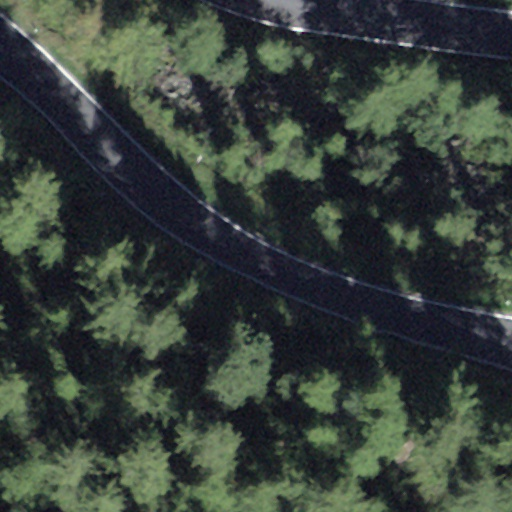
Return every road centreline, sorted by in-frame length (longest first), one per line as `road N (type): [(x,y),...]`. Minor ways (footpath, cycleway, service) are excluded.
road 1 (tertiary): [(511,342),(377,308),(225,242),(153,190),(0,43)]
road 2 (tertiary): [(299,0),(511,34)]
